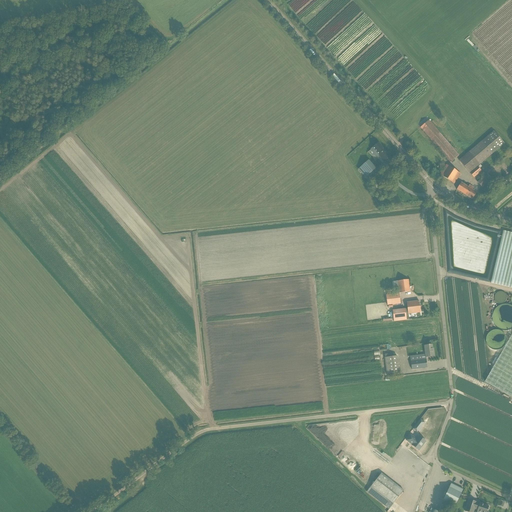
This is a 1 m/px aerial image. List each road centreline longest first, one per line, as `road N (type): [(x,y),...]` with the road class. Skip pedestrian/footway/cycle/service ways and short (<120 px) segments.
road 1 (unclassified): [(511,497),(432,458),(450,389),(426,178)]
road 2 (tertiary): [(426,178),(265,0)]
road 3 (track): [(221,428),(202,430),(94,511)]
